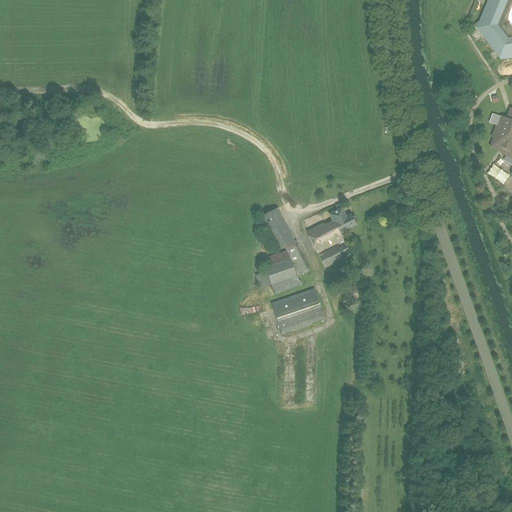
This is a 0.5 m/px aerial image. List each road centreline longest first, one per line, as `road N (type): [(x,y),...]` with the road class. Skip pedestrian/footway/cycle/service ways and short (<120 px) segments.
road 1 (track): [(0,89),(105,91),(145,122),(204,120),(236,132),(268,152),(285,198),(307,208),(419,168)]
road 2 (tertiary): [(511,428),(396,90),(386,0)]
